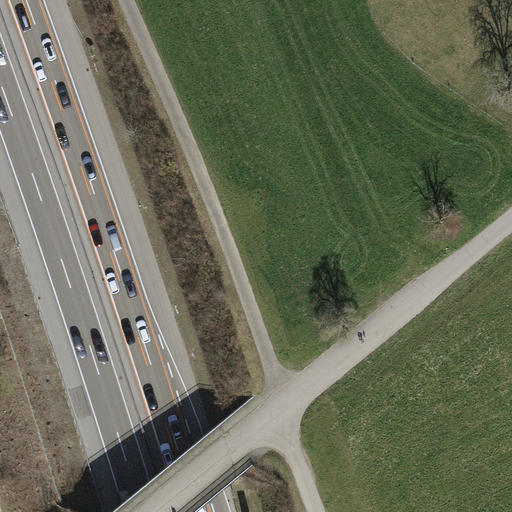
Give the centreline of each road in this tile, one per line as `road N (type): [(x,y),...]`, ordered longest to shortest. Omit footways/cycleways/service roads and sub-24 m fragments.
road 1 (track): [(312,511),(280,407),(118,0)]
road 2 (motorway): [(197,511),(27,0)]
road 3 (residential): [(511,217),(150,511)]
road 4 (motorway): [(0,80),(142,511)]
